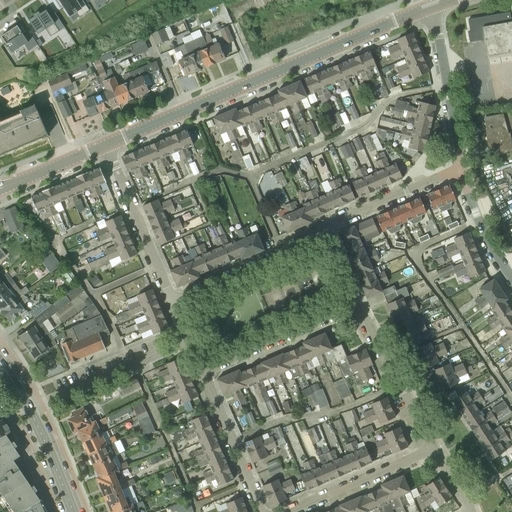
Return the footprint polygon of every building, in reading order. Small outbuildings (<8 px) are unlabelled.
[(75,0),(59,0),(65,8),(63,9),(67,15),(69,14),(70,16),(77,12),(80,17),(89,10),(83,0),(78,4),(75,0)] [(38,34),(46,30),(53,24),(58,32),(65,28),(55,13),(50,16),(46,10),(40,14),(38,12),(33,15),(34,17),(29,20),(38,34)] [(470,32),(467,32),(469,42),(485,40),(488,57),(511,52),(511,21),(511,22),(510,12),(468,20),(470,32)] [(17,25),(1,36),(12,53),(28,42),(32,49),(38,45),(28,30),(23,34),(17,25)] [(226,45),(233,41),(227,26),(219,29),(226,45)] [(156,45),(169,39),(164,28),(152,33),(156,45)] [(388,48),(391,54),(416,43),(412,33),(397,40),(399,44),(388,48)] [(205,40),(215,63),(225,59),(219,44),(215,46),(209,34),(203,37),(205,40)] [(133,50),(146,45),(144,39),(131,45),(133,50)] [(198,53),(205,68),(215,63),(205,40),(200,43),(203,51),(198,53)] [(184,45),(195,72),(205,68),(198,53),(193,41),(184,44),(185,44),(184,45)] [(416,43),(391,54),(392,58),(403,54),(405,59),(421,53),(416,43)] [(195,72),(184,45),(174,49),(176,53),(180,51),(184,59),(179,61),(182,69),(185,75),(185,76),(195,72)] [(165,69),(173,65),(168,52),(159,55),(165,69)] [(370,52),(358,56),(368,80),(373,78),(371,73),(370,73),(368,69),(376,66),(370,52)] [(421,53),(405,59),(407,63),(396,68),(399,73),(425,62),(421,53)] [(368,80),(358,56),(348,61),(354,75),(360,73),(362,77),(361,77),(363,82),(368,80)] [(119,63),(119,65),(121,69),(130,65),(128,59),(119,63)] [(103,93),(109,108),(119,104),(108,80),(100,60),(94,62),(99,75),(95,77),(96,79),(103,93)] [(156,61),(127,73),(137,96),(148,91),(142,77),(159,70),(156,61)] [(354,75),(348,61),(337,66),(347,89),(352,87),(350,82),(349,83),(347,78),(354,75)] [(425,62),(399,73),(395,75),(397,80),(401,78),(411,73),(414,79),(429,72),(425,62)] [(87,69),(85,64),(79,66),(81,72),(87,69)] [(347,89),(337,66),(326,70),(332,84),(338,82),(340,86),(339,87),(341,91),(347,89)] [(332,84),(326,70),(316,75),(326,98),(327,101),(331,99),(330,96),(331,96),(328,91),(327,92),(326,87),(332,84)] [(53,92),(72,84),(67,73),(48,81),(53,92)] [(137,96),(127,73),(122,75),(126,83),(122,85),(128,100),(137,96)] [(320,100),(321,100),(326,98),(316,75),(304,80),(310,94),(317,91),(319,95),(318,96),(320,100)] [(388,90),(394,87),(390,76),(384,78),(388,90)] [(118,86),(114,78),(108,80),(119,104),(128,100),(122,85),(118,86)] [(90,90),(100,112),(109,108),(103,93),(96,79),(90,82),(91,86),(88,88),(86,89),(87,91),(89,90),(90,90)] [(300,81),(289,86),(299,111),(305,109),(303,104),(302,104),(300,100),(307,97),(300,81)] [(72,84),(53,92),(56,98),(57,97),(59,104),(65,101),(63,95),(75,90),(72,84)] [(299,111),(289,86),(278,91),(279,93),(285,107),(291,104),(293,108),(292,108),(294,113),(299,111)] [(372,103),(377,101),(371,86),(365,88),(372,103)] [(383,98),(388,96),(384,86),(379,88),(383,98)] [(100,112),(90,90),(89,90),(87,91),(85,92),(88,100),(84,101),(90,116),(100,112)] [(286,109),(285,107),(279,93),(268,98),(279,122),(280,125),(285,123),(282,115),(281,116),(279,111),(286,109)] [(279,122),(268,98),(258,103),(264,118),(270,115),(272,120),(273,124),(279,122)] [(65,101),(59,104),(65,118),(71,115),(65,101)] [(408,112),(433,118),(436,106),(420,102),(418,109),(414,108),(414,107),(409,106),(408,112)] [(264,118),(258,103),(247,107),(257,131),(262,129),(261,125),(260,125),(258,120),(264,118)] [(0,155),(48,135),(38,112),(35,104),(1,119),(0,118),(0,155)] [(353,120),(359,118),(353,105),(348,107),(353,120)] [(257,131),(247,107),(236,112),(242,125),(243,127),(249,124),(251,129),(250,129),(252,133),(257,131)] [(414,125),(430,129),(433,118),(408,112),(392,108),(391,113),(411,118),(412,117),(416,118),(414,125)] [(242,125),(236,112),(235,109),(224,114),(235,138),(240,136),(238,132),(237,132),(235,128),(242,125)] [(339,127),(344,124),(339,112),(333,114),(339,127)] [(235,138),(224,114),(213,118),(220,134),(226,131),(228,136),(227,136),(229,141),(235,138)] [(502,115),(485,118),(488,134),(486,134),(488,147),(491,147),(492,153),(511,149),(511,143),(510,133),(504,134),(502,124),(504,123),(502,115)] [(211,120),(206,122),(208,128),(214,125),(211,120)] [(312,139),(318,136),(312,123),(312,124),(307,126),(312,139)] [(404,129),(402,134),(427,140),(430,129),(414,125),(413,132),(408,131),(404,129)] [(376,129),(375,134),(384,142),(384,138),(386,132),(376,129)] [(176,134),(186,158),(191,157),(189,152),(188,152),(186,148),(193,145),(187,130),(176,134)] [(296,146),(293,140),(291,135),(290,132),(284,135),(290,148),(296,146)] [(392,140),(393,134),(386,132),(384,138),(392,140)] [(180,161),(182,160),(186,158),(176,134),(165,139),(171,154),(174,162),(180,160),(180,161)] [(370,151),(376,149),(369,134),(363,136),(370,151)] [(427,140),(402,134),(401,140),(406,141),(406,140),(411,142),(409,148),(424,152),(427,140)] [(358,151),(364,149),(359,138),(353,141),(358,151)] [(154,144),(164,168),(169,166),(167,161),(166,162),(164,157),(171,154),(165,139),(154,144)] [(345,159),(353,156),(348,143),(340,147),(345,159)] [(158,170),(164,168),(154,144),(143,148),(150,164),(156,161),(158,165),(157,166),(159,170),(158,170)] [(132,153),(143,177),(144,177),(148,175),(146,171),(145,171),(143,167),(150,164),(143,148),(132,153)] [(414,163),(421,155),(417,152),(411,160),(414,163)] [(143,177),(132,153),(121,158),(128,173),(134,170),(136,174),(135,175),(137,179),(143,177)] [(247,168),(253,166),(248,154),(243,157),(247,168)] [(300,170),(310,166),(306,156),(296,161),(297,164),(300,170)] [(386,157),(381,160),(391,184),(403,179),(396,164),(389,167),(388,162),(386,157)] [(391,184),(381,160),(376,162),(378,167),(379,166),(381,170),(374,173),(381,188),(391,184)] [(188,163),(182,165),(183,168),(187,175),(193,173),(189,164),(188,163)] [(297,179),(303,177),(297,164),(292,166),(297,179)] [(359,169),(370,193),(381,188),(374,173),(368,176),(366,172),(367,172),(365,167),(359,169)] [(100,168),(88,173),(98,197),(105,194),(103,189),(101,190),(99,185),(106,182),(100,168)] [(370,193),(359,169),(354,171),(356,176),(357,176),(359,180),(352,183),(359,198),(370,193)] [(167,173),(170,181),(176,178),(173,171),(167,173)] [(281,187),(287,184),(281,172),(275,174),(281,187)] [(98,197),(88,173),(76,177),(83,192),(90,189),(92,194),(90,195),(92,199),(98,197)] [(83,192),(76,177),(65,182),(75,206),(82,203),(80,199),(78,200),(76,195),(83,192)] [(340,177),(333,180),(343,205),(355,200),(348,184),(342,187),(340,183),(342,182),(340,177)] [(343,205),(333,180),(327,183),(329,188),(331,187),(333,191),(325,194),(332,210),(343,205)] [(75,206),(65,182),(54,187),(60,202),(67,199),(69,203),(67,204),(69,209),(75,206)] [(449,185),(438,190),(447,210),(451,208),(452,202),(456,200),(449,185)] [(60,202),(54,187),(42,192),(53,216),(59,213),(57,209),(55,209),(53,205),(60,202)] [(332,210),(325,194),(319,197),(317,193),(319,192),(316,187),(310,190),(321,215),(332,210)] [(321,215),(310,190),(304,193),(306,198),(308,197),(310,201),(303,204),(304,207),(311,222),(310,219),(321,215)] [(447,210),(438,190),(427,195),(430,200),(434,210),(438,207),(443,212),(447,210)] [(53,216),(42,192),(31,197),(37,211),(44,208),(46,213),(45,214),(47,218),(53,216)] [(172,205),(179,202),(182,201),(180,196),(160,205),(157,200),(142,206),(146,216),(172,205)] [(422,221),(422,214),(426,212),(420,198),(409,203),(418,223),(422,221)] [(311,222),(304,207),(297,210),(295,206),(297,205),(295,200),(289,203),(299,227),(311,222)] [(105,203),(107,211),(114,209),(112,202),(105,203)] [(299,227),(289,203),(283,206),(285,211),(286,210),(288,214),(281,217),(288,232),(299,227)] [(418,223),(409,203),(398,207),(405,222),(409,220),(413,225),(418,223)] [(151,225),(166,219),(164,214),(174,210),(172,205),(146,216),(151,225)] [(12,233),(23,228),(14,207),(3,212),(12,233)] [(404,222),(398,207),(387,212),(396,232),(401,230),(400,224),(404,222)] [(387,212),(376,217),(383,232),(387,230),(392,234),(396,232),(387,212)] [(99,237),(125,226),(120,216),(105,222),(107,227),(96,232),(99,237)] [(447,226),(452,223),(449,217),(444,220),(447,226)] [(155,235),(181,224),(178,219),(168,223),(166,219),(151,225),(155,235)] [(379,235),(379,233),(374,223),(372,219),(339,233),(344,244),(348,254),(363,248),(361,243),(379,235)] [(172,233),(183,229),(181,224),(155,235),(159,245),(174,238),(172,233)] [(114,242),(129,235),(125,226),(99,237),(101,242),(112,237),(114,242)] [(241,256),(236,243),(235,241),(228,243),(226,239),(227,239),(225,234),(221,226),(216,228),(220,237),(230,261),(241,256)] [(246,227),(242,229),(253,254),(259,252),(261,252),(263,250),(264,250),(263,248),(264,246),(262,245),(257,234),(250,237),(246,227)] [(28,237),(33,233),(28,228),(23,233),(28,237)] [(253,254),(242,229),(237,231),(239,237),(240,236),(241,240),(236,243),(241,256),(242,259),(253,254)] [(444,249),(446,254),(473,243),(469,233),(454,239),(456,244),(444,249)] [(107,256),(133,244),(129,235),(114,242),(116,246),(105,251),(107,256)] [(230,261),(220,237),(215,239),(217,243),(219,247),(213,250),(220,266),(230,261)] [(473,243),(446,254),(448,259),(459,254),(461,259),(477,252),(473,243)] [(133,244),(107,256),(89,264),(92,271),(110,263),(109,261),(120,256),(122,261),(137,254),(133,244)] [(220,266),(213,250),(206,253),(205,248),(203,244),(198,246),(209,271),(220,266)] [(209,271),(198,246),(193,248),(195,252),(196,252),(197,257),(191,259),(198,275),(209,271)] [(42,259),(51,252),(48,247),(39,255),(42,259)] [(363,248),(348,254),(352,265),(377,255),(375,250),(370,252),(371,253),(366,254),(363,248)] [(432,251),(433,257),(445,254),(444,248),(432,251)] [(198,275),(191,259),(188,252),(177,257),(188,282),(199,277),(198,275)] [(477,252),(461,259),(463,263),(452,268),(451,265),(436,272),(439,279),(481,262),(477,252)] [(51,271),(60,265),(53,254),(45,260),(49,264),(47,265),(51,271)] [(377,255),(352,265),(357,276),(358,275),(373,269),(370,263),(374,261),(374,262),(379,260),(377,255)] [(188,282),(177,257),(171,260),(173,264),(175,263),(177,268),(170,271),(175,283),(175,285),(177,286),(177,287),(179,286),(181,287),(183,284),(188,282)] [(481,262),(439,279),(441,284),(442,286),(457,280),(461,289),(473,283),(471,278),(485,272),(481,262)] [(69,284),(76,279),(68,268),(61,273),(69,284)] [(362,286),(386,276),(384,271),(379,273),(380,274),(375,276),(373,269),(358,275),(362,286)] [(0,296),(9,290),(3,282),(10,277),(8,273),(0,278),(0,296)] [(94,287),(101,282),(96,275),(89,280),(94,287)] [(388,281),(386,276),(362,286),(367,297),(382,291),(379,284),(383,283),(388,281)] [(474,300),(477,304),(500,289),(493,279),(478,289),(482,295),(478,298),(478,297),(474,300)] [(0,307),(2,310),(3,310),(24,295),(29,291),(25,286),(21,290),(16,284),(9,290),(0,296),(0,307)] [(27,347),(49,332),(42,322),(84,291),(80,284),(48,308),(34,318),(38,324),(20,336),(20,338),(22,342),(24,342),(27,347)] [(382,291),(386,301),(407,292),(405,288),(404,288),(396,292),(394,286),(382,291)] [(128,305),(130,310),(156,299),(152,289),(137,296),(139,300),(128,305)] [(500,289),(477,304),(480,309),(484,307),(483,306),(487,303),(491,308),(492,309),(505,301),(507,299),(500,289)] [(407,292),(386,301),(387,303),(392,315),(416,304),(414,299),(409,301),(410,302),(405,304),(403,299),(409,297),(407,292)] [(3,310),(2,310),(1,311),(10,322),(20,314),(23,317),(28,313),(22,306),(28,301),(24,295),(3,310)] [(87,307),(92,303),(89,298),(84,302),(87,307)] [(156,299),(130,310),(132,315),(143,310),(145,315),(160,308),(156,299)] [(29,312),(34,318),(48,308),(44,301),(29,312)] [(492,309),(491,308),(489,309),(493,315),(489,318),(489,317),(485,320),(488,325),(510,309),(505,301),(492,309)] [(86,321),(101,315),(93,303),(92,303),(87,307),(82,311),(86,321)] [(416,304),(392,315),(396,326),(412,319),(409,313),(414,311),(414,312),(418,310),(416,304)] [(160,308),(145,315),(147,319),(136,324),(138,330),(165,318),(160,308)] [(511,311),(510,309),(488,325),(491,329),(495,326),(494,326),(498,323),(503,329),(511,322),(511,311)] [(117,322),(128,317),(125,311),(114,316),(117,322)] [(101,315),(86,321),(63,331),(68,341),(61,344),(70,364),(70,363),(78,360),(79,359),(83,357),(84,358),(85,357),(89,355),(90,355),(99,351),(100,351),(100,350),(108,347),(104,337),(110,334),(101,315)] [(165,318),(138,330),(122,337),(124,341),(122,342),(124,347),(134,342),(132,339),(141,335),(140,334),(151,329),(153,334),(169,328),(165,318)] [(412,319),(396,326),(401,337),(426,327),(424,322),(419,324),(415,326),(412,319)] [(511,322),(503,329),(506,335),(503,337),(502,336),(498,339),(497,338),(487,345),(491,351),(501,344),(511,336),(511,322)] [(426,327),(401,337),(405,347),(421,341),(418,335),(423,333),(423,334),(428,332),(426,327)] [(56,344),(49,332),(27,347),(30,352),(29,354),(31,356),(33,357),(34,358),(43,353),(46,353),(47,352),(47,350),(56,344)] [(65,337),(63,332),(54,337),(56,341),(65,337)] [(313,338),(324,363),(330,361),(335,359),(331,349),(324,333),(313,338)] [(511,336),(501,344),(504,348),(508,346),(508,345),(511,342),(511,336)] [(324,363),(313,338),(302,342),(303,345),(309,359),(310,359),(316,356),(318,360),(317,361),(319,366),(324,363)] [(415,349),(419,359),(445,348),(443,343),(433,347),(431,343),(415,349)] [(345,358),(346,357),(341,344),(331,349),(335,359),(337,362),(346,358),(345,358)] [(310,359),(309,359),(303,345),(293,350),(304,374),(309,372),(307,367),(306,368),(304,363),(311,360),(310,359)] [(445,348),(419,359),(423,369),(439,363),(437,358),(447,353),(445,348)] [(356,353),(367,379),(371,390),(376,388),(371,377),(366,366),(372,364),(365,349),(356,353)] [(304,374),(293,350),(283,354),(290,370),(293,378),(299,376),(304,374)] [(290,370),(283,354),(283,353),(271,358),(282,383),(287,381),(285,377),(284,377),(283,373),(290,370)] [(356,353),(346,357),(345,358),(346,358),(337,362),(344,378),(344,379),(346,378),(353,375),(357,384),(362,382),(361,381),(367,379),(356,353)] [(158,374),(160,378),(186,367),(181,357),(166,364),(169,369),(158,374)] [(282,383),(271,358),(260,363),(261,364),(267,379),(274,376),(276,381),(275,381),(277,386),(282,383)] [(434,370),(438,379),(465,368),(463,363),(452,368),(450,363),(434,370)] [(267,379),(261,364),(251,368),(261,392),(266,390),(264,386),(263,386),(261,382),(267,379)] [(465,368),(438,379),(443,389),(458,383),(456,378),(467,373),(473,371),(471,366),(465,368)] [(186,367),(160,378),(162,384),(173,379),(175,383),(190,377),(186,367)] [(261,392),(251,368),(240,373),(246,386),(247,388),(252,385),(254,390),(256,395),(261,392)] [(246,386),(240,373),(239,370),(228,374),(239,400),(244,398),(242,393),(241,393),(239,389),(246,386)] [(239,400),(228,374),(217,379),(224,395),(230,392),(232,397),(234,402),(239,400)] [(125,394),(141,387),(136,377),(120,384),(125,394)] [(190,377),(175,383),(177,388),(158,396),(160,401),(194,386),(190,377)] [(344,379),(344,378),(333,383),(340,400),(351,395),(348,388),(350,388),(346,378),(344,379)] [(313,393),(320,389),(318,383),(310,386),(313,393)] [(194,386),(160,401),(155,402),(158,408),(181,398),(183,403),(198,396),(194,386)] [(322,389),(320,389),(313,393),(318,404),(320,408),(329,404),(322,389)] [(484,401),(492,395),(489,391),(481,396),(484,401)] [(453,401),(459,411),(481,397),(478,392),(473,395),(474,396),(470,398),(466,392),(453,401)] [(318,404),(313,393),(307,396),(312,407),(318,404)] [(362,413),(364,418),(390,407),(386,397),(371,403),(373,408),(362,413)] [(481,397),(459,411),(466,420),(479,412),(475,406),(479,404),(483,401),(481,397)] [(272,416),(277,413),(271,400),(266,403),(272,416)] [(285,412),(290,410),(288,401),(282,402),(285,412)] [(492,408),(492,409),(496,415),(507,407),(503,401),(492,408)] [(390,407),(364,418),(366,423),(378,418),(380,423),(395,417),(390,407)] [(494,416),(472,430),(478,440),(491,431),(488,425),(491,423),(492,424),(510,412),(507,407),(496,415),(494,416)] [(78,431),(96,423),(92,415),(88,417),(84,408),(72,413),(74,416),(68,419),(70,424),(70,426),(71,430),(73,431),(74,432),(78,431)] [(141,428),(152,424),(147,411),(146,411),(137,416),(136,416),(141,428)] [(472,430),(494,416),(491,411),(486,415),(483,418),(479,412),(466,420),(472,430)] [(244,414),(249,425),(256,422),(251,412),(244,414)] [(174,441),(186,436),(210,425),(206,414),(191,420),(194,427),(189,429),(189,428),(184,430),(183,427),(170,432),(174,441)] [(110,419),(109,416),(106,418),(106,417),(99,420),(102,425),(108,422),(107,421),(110,419)] [(0,437),(6,434),(10,431),(10,430),(7,425),(6,425),(3,418),(0,419),(0,437)] [(339,433),(345,431),(340,419),(334,421),(339,433)] [(83,442),(101,434),(96,423),(78,431),(80,435),(79,436),(81,440),(83,441),(83,442)] [(155,431),(152,424),(141,428),(140,429),(143,436),(155,431)] [(210,425),(186,436),(188,441),(193,439),(193,438),(197,436),(200,442),(215,436),(210,425)] [(362,436),(374,431),(371,425),(359,430),(362,436)] [(248,453),(284,438),(285,437),(280,426),(273,429),(276,434),(272,436),(272,437),(261,441),(259,436),(244,443),(248,453)] [(312,444),(319,441),(313,427),(307,430),(312,444)] [(375,443),(377,448),(403,437),(399,427),(384,433),(386,438),(375,443)] [(491,431),(478,440),(485,450),(511,432),(508,427),(498,434),(499,434),(495,437),(491,431)] [(511,432),(485,450),(491,460),(504,451),(500,445),(504,442),(504,443),(509,440),(511,437),(511,432)] [(6,434),(0,437),(0,491),(13,511),(21,511),(41,499),(40,499),(39,500),(34,492),(37,490),(34,485),(31,487),(13,460),(20,455),(15,447),(17,445),(14,440),(11,442),(6,434)] [(106,446),(101,434),(83,442),(83,444),(85,448),(87,449),(89,454),(106,446)] [(361,437),(365,447),(369,445),(367,442),(368,442),(367,441),(368,440),(368,439),(371,438),(369,434),(361,437)] [(215,436),(200,442),(203,449),(198,451),(198,450),(193,452),(196,457),(220,447),(215,436)] [(403,437),(377,448),(379,453),(390,448),(392,453),(407,446),(403,437)] [(284,438),(248,453),(253,462),(268,456),(266,451),(286,443),(284,438)] [(106,446),(89,454),(91,458),(90,460),(92,464),(94,465),(94,466),(112,458),(109,451),(113,449),(113,448),(119,445),(117,440),(111,444),(106,446)] [(350,442),(350,443),(360,467),(372,462),(365,447),(359,450),(357,445),(358,445),(356,440),(355,440),(350,442)] [(360,467),(350,443),(345,445),(347,449),(348,449),(350,454),(343,456),(350,471),(360,467)] [(220,447),(196,457),(198,462),(202,460),(202,459),(206,457),(209,464),(224,457),(220,447)] [(350,471),(343,456),(337,459),(335,454),(336,454),(334,449),(329,452),(339,476),(350,471)] [(339,476),(329,452),(324,454),(326,459),(326,458),(328,463),(322,465),(328,481),(339,476)] [(153,464),(158,462),(156,456),(150,458),(153,464)] [(224,457),(209,464),(212,470),(208,472),(207,471),(202,473),(205,478),(229,468),(224,457)] [(112,458),(94,466),(94,467),(96,472),(98,473),(99,477),(113,471),(117,470),(112,458)] [(268,469),(279,464),(277,459),(266,464),(268,469)] [(328,481),(322,465),(315,468),(313,464),(314,463),(312,459),(307,461),(318,485),(328,481)] [(318,485),(307,461),(302,463),(304,468),(305,467),(307,472),(300,475),(306,490),(318,485)] [(280,464),(279,464),(268,469),(267,469),(270,476),(283,471),(280,464)] [(229,468),(205,478),(207,484),(212,482),(211,481),(216,479),(219,486),(234,479),(229,468)] [(113,471),(99,477),(97,478),(98,479),(97,481),(99,486),(101,487),(101,488),(102,488),(105,496),(120,490),(113,471)] [(171,471),(165,474),(168,483),(175,481),(171,471)] [(403,475),(392,480),(403,505),(407,503),(405,498),(404,498),(402,494),(410,491),(403,475)] [(425,501),(445,487),(439,477),(426,486),(430,492),(426,494),(425,494),(421,496),(425,501)] [(129,486),(136,484),(133,478),(127,481),(129,486)] [(267,495),(292,484),(290,479),(279,484),(277,479),(262,486),(267,495)] [(403,505),(392,480),(380,485),(382,488),(387,501),(394,498),(395,502),(397,507),(403,505)] [(292,484),(267,495),(271,505),(286,499),(283,494),(295,489),(292,484)] [(176,495),(182,493),(180,486),(171,489),(173,494),(176,495)] [(445,487),(425,501),(428,506),(432,503),(431,502),(435,500),(439,506),(452,497),(445,487)] [(387,501),(382,488),(372,492),(380,511),(385,511),(384,509),(383,510),(382,505),(388,502),(387,501)] [(120,490),(105,496),(107,502),(108,504),(107,506),(109,511),(110,511),(116,511),(132,506),(131,505),(128,497),(124,498),(120,490)] [(380,511),(372,492),(361,496),(367,511),(373,509),(374,511),(380,511)] [(365,511),(367,511),(361,496),(350,500),(354,511),(365,511)] [(220,511),(232,511),(245,507),(241,497),(226,503),(229,508),(220,511)] [(46,511),(42,501),(42,500),(41,500),(41,499),(21,511),(46,511)] [(131,505),(132,506),(116,511),(133,511),(134,511),(139,510),(138,508),(145,505),(143,500),(131,505)] [(178,511),(188,511),(193,510),(189,500),(176,505),(178,511)] [(354,511),(350,500),(338,505),(339,506),(341,511),(354,511)]
